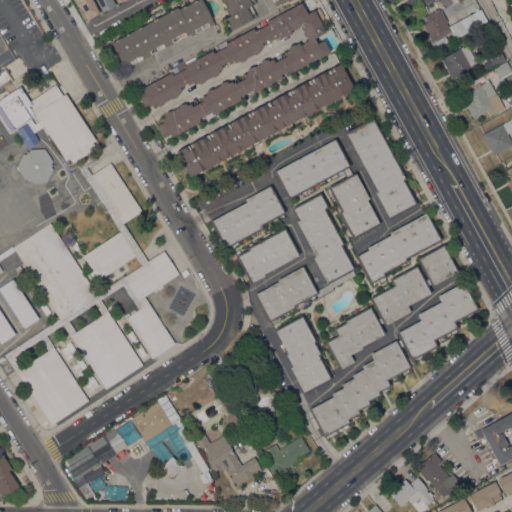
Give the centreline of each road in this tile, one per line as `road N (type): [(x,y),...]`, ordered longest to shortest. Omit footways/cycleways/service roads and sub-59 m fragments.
road 1 (residential): [(223,322),(224,299),(47,0)]
road 2 (residential): [(223,322),(209,346),(38,459)]
road 3 (primary): [(354,0),(456,183)]
road 4 (secondary): [(428,403),(309,511)]
